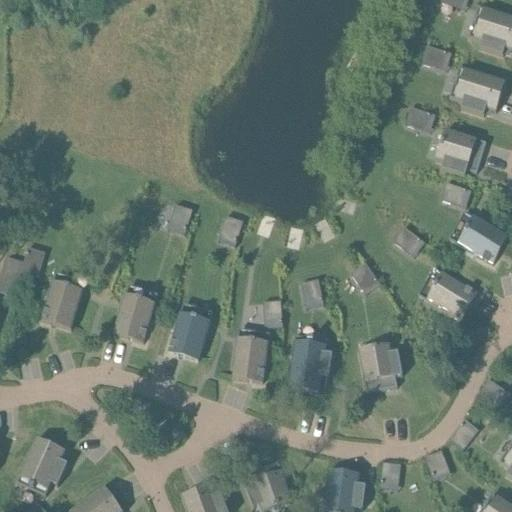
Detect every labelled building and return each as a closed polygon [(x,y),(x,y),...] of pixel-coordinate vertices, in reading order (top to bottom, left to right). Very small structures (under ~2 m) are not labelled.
[(444,0),(443,4),(465,12),(469,0),(444,0)] [(511,55),(511,21),(477,10),(467,42),(511,55)] [(430,48),(424,64),(446,72),(451,56),(430,48)] [(495,117),(505,86),(458,71),(448,102),(495,117)] [(414,109),(408,125),(426,132),(432,116),(414,109)] [(476,177),(486,146),(448,134),(438,165),(476,177)] [(449,185),(443,202),(468,210),(473,193),(449,185)] [(189,237),(196,213),(177,207),(170,232),(189,237)] [(238,249),(247,224),(229,218),(221,243),(238,249)] [(493,268),(508,240),(474,221),(458,249),(493,268)] [(397,244),(416,259),(427,245),(407,230),(397,244)] [(354,277),(366,294),(379,285),(368,267),(354,277)] [(461,325),(477,297),(442,278),(427,306),(461,325)] [(303,287),(310,310),(324,307),(318,283),(303,287)] [(84,297),(52,287),(40,325),(72,335),(84,297)] [(156,309),(124,300),(113,338),(144,348),(156,309)] [(284,330),(283,304),(265,304),(266,331),(284,330)] [(210,326),(179,317),(167,355),(198,365),(210,326)] [(269,348),(237,343),(231,383),(264,387),(269,348)] [(325,359),(293,355),(287,395),(319,399),(325,359)] [(359,371),(373,408),(404,397),(390,359),(359,371)] [(511,396),(490,384),(481,399),(504,412),(511,398),(511,396)] [(467,423),(451,443),(464,454),(480,434),(467,423)] [(65,456),(35,442),(14,490),(44,504),(65,456)] [(511,474),(511,452),(502,468),(511,474)] [(446,454),(428,460),(436,483),(454,478),(446,454)] [(276,511),(292,506),(278,466),(248,477),(260,511),(276,511)] [(403,492),(404,467),(385,466),(384,491),(403,492)] [(356,511),(361,479),(328,475),(323,511),(356,511)] [(219,511),(212,490),(181,500),(184,511),(219,511)] [(116,511),(103,492),(74,511),(116,511)] [(511,511),(511,510),(491,497),(481,511),(511,511)]
